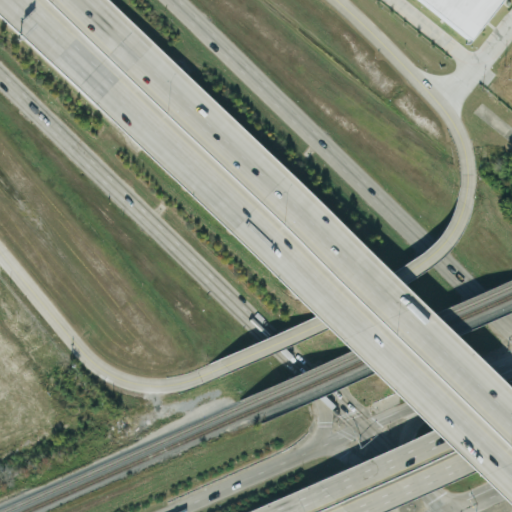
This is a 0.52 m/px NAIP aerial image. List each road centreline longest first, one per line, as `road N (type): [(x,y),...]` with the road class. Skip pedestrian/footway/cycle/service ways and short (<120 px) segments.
road 1 (primary): [(0,73),(362,423)]
road 2 (primary): [(511,321),(177,0)]
road 3 (motorway): [(235,218),(511,482)]
road 4 (motorway): [(511,422),(266,186)]
road 5 (motorway): [(13,0),(235,218)]
road 6 (primary): [(213,370),(392,282),(429,253),(463,200)]
road 7 (primary): [(0,256),(81,354),(112,376),(172,384),(213,370)]
road 8 (motorway): [(266,186),(75,0)]
road 9 (primary): [(463,200),(462,143),(443,109),(331,0)]
road 10 (trunk): [(362,423),(167,511)]
road 11 (trunk): [(511,408),(328,490)]
road 12 (trunk): [(341,511),(511,438)]
road 13 (trunk): [(511,357),(362,423)]
road 14 (trunk): [(394,511),(395,495),(362,454),(338,445),(300,450)]
road 15 (primary): [(362,423),(451,511)]
